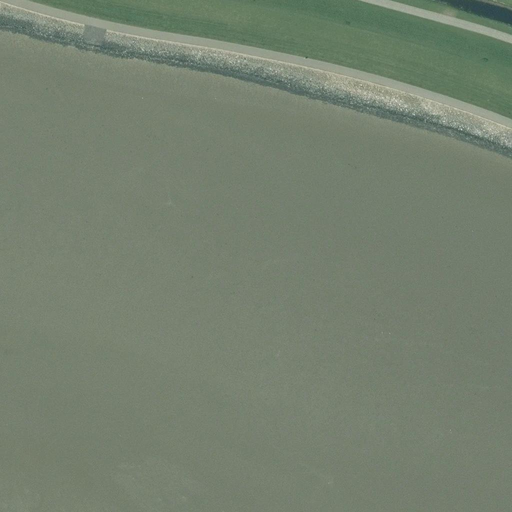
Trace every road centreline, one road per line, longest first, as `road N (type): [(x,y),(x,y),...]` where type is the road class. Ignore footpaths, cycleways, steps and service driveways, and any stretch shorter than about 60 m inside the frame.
road 1 (unclassified): [(0,5),(273,63),(511,133)]
road 2 (unclassified): [(511,43),(359,0)]
